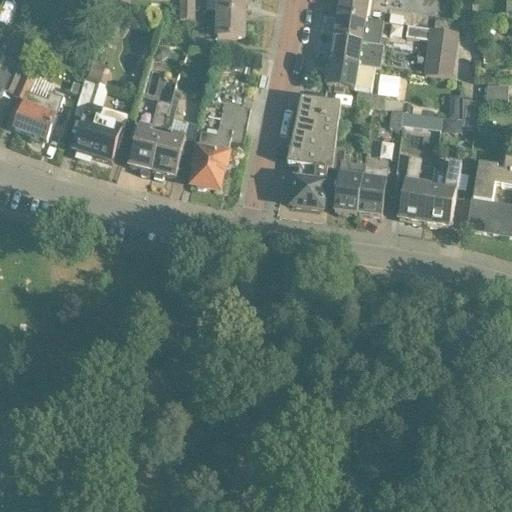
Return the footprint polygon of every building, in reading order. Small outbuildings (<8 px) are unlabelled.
[(116,13),(115,0),(101,0),(101,13),(116,13)] [(245,18),(245,0),(217,0),(217,17),(245,18)] [(340,0),(338,19),(366,24),(367,18),(375,20),(378,2),(368,0),(340,0)] [(179,16),(195,16),(195,4),(180,3),(180,15),(179,16)] [(179,16),(180,15),(175,14),(175,15),(168,13),(165,24),(172,26),(173,23),(195,24),(195,16),(179,16)] [(244,43),(245,18),(217,17),(216,42),(244,43)] [(389,28),(402,30),(403,20),(391,18),(389,28)] [(366,24),(338,19),(334,43),(376,50),(376,49),(379,49),(383,27),(366,24)] [(427,59),(455,63),(459,38),(408,31),(406,42),(428,45),(427,59)] [(194,54),(215,55),(216,44),(195,42),(194,54)] [(372,74),(373,73),(376,50),(334,43),(330,67),(372,74)] [(168,60),(169,53),(158,49),(154,62),(162,64),(168,60)] [(25,73),(32,59),(12,50),(7,61),(3,59),(0,66),(0,103),(4,95),(12,100),(23,78),(25,73)] [(510,69),(511,55),(484,55),(484,68),(510,69)] [(455,63),(427,59),(425,68),(424,80),(452,84),(455,63)] [(100,86),(106,69),(92,65),(87,82),(100,86)] [(375,73),(373,73),(372,74),(330,67),(326,91),(355,95),(356,93),(371,95),(375,73)] [(30,97),(37,84),(23,78),(12,100),(12,101),(25,106),(14,134),(33,141),(31,146),(42,151),(44,146),(47,147),(64,103),(52,98),(49,104),(30,97)] [(91,168),(93,163),(112,169),(123,134),(124,135),(128,120),(91,109),(97,89),(85,85),(83,90),(81,99),(80,99),(73,121),(84,124),(74,157),(77,158),(75,163),(91,168)] [(80,99),(81,99),(83,90),(74,86),(71,96),(80,99)] [(487,101),(508,102),(508,92),(487,91),(487,101)] [(392,116),(403,117),(409,118),(410,109),(384,106),(385,100),(358,96),(356,110),(392,115),(392,116)] [(507,112),(508,102),(487,101),(486,108),(493,111),(507,112)] [(475,135),(480,108),(463,104),(462,133),(475,135)] [(332,176),(335,153),(340,110),(301,105),(287,170),(299,172),(327,175),(332,176)] [(166,122),(168,122),(172,109),(159,106),(152,133),(140,130),(129,173),(152,178),(166,122)] [(250,114),(224,109),(218,140),(201,137),(193,176),(195,176),(192,191),(208,194),(209,194),(219,196),(223,175),(225,176),(228,161),(227,160),(230,146),(243,149),(250,114)] [(460,123),(460,112),(454,112),(448,117),(448,123),(460,123)] [(403,118),(403,117),(392,116),(390,133),(400,134),(401,131),(403,118)] [(423,121),(403,118),(401,131),(421,134),(423,121)] [(174,124),(168,122),(166,122),(152,178),(175,184),(186,142),(174,139),(172,144),(169,143),(174,124)] [(358,221),(364,170),(343,167),(345,155),(335,153),(332,176),(339,177),(334,218),(358,221)] [(424,229),(431,190),(417,187),(421,164),(409,162),(398,225),(424,229)] [(511,163),(507,162),(504,176),(497,175),(498,172),(480,169),(474,204),(471,204),(466,236),(511,243),(511,163)] [(431,190),(424,229),(449,234),(461,169),(450,167),(448,178),(434,176),(431,190)] [(364,170),(358,221),(382,224),(388,173),(364,170)] [(322,216),(327,175),(299,172),(297,187),(295,186),(291,212),(322,216)]
